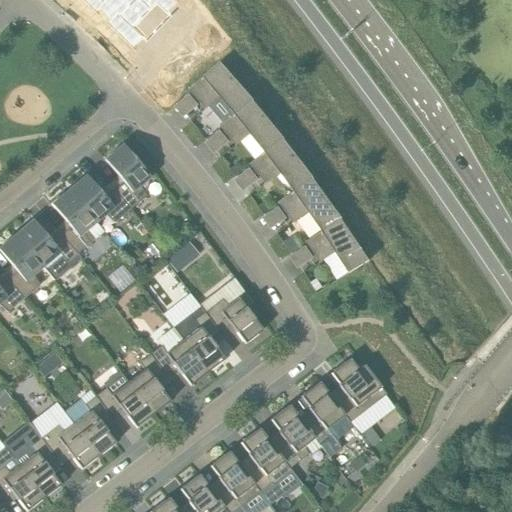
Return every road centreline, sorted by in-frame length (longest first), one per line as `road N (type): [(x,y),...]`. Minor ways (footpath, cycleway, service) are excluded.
road 1 (residential): [(128,102),(224,213),(303,329),(297,350),(87,511)]
road 2 (primary): [(301,0),(511,291)]
road 3 (primary): [(511,233),(345,0)]
road 4 (unclassified): [(388,511),(511,354)]
road 5 (residential): [(0,213),(128,102)]
road 6 (residential): [(18,0),(128,102)]
